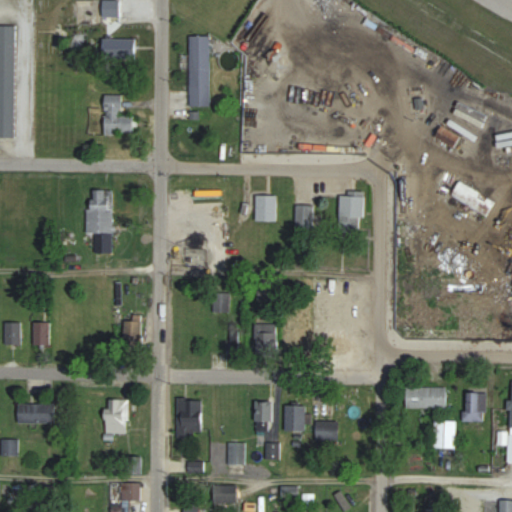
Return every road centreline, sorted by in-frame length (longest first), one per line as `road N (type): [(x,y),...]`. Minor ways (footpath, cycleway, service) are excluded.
road 1 (residential): [(511,351),(402,352),(366,372),(342,374),(0,372)]
road 2 (residential): [(156,511),(160,0)]
road 3 (residential): [(381,167),(0,162)]
road 4 (residential): [(381,167),(382,511)]
